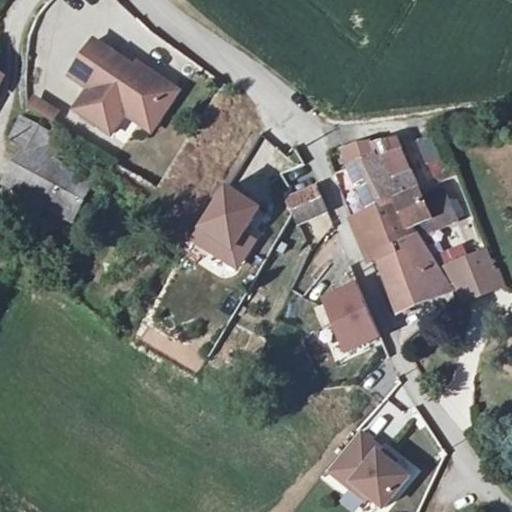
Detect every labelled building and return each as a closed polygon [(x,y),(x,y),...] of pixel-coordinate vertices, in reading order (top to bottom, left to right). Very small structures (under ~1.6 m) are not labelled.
[(91,43),(66,78),(86,92),(72,112),(107,137),(121,116),(130,103),(150,113),(164,114),(174,94),(131,64),(128,68),(91,43)] [(31,97),(25,111),(54,122),(60,108),(31,97)] [(130,103),(121,116),(147,133),(164,114),(150,113),(130,103)] [(50,214),(72,177),(47,162),(58,141),(22,121),(13,140),(27,148),(8,180),(5,185),(50,214)] [(425,168),(427,166),(447,159),(434,138),(416,140),(413,141),(425,168)] [(345,149),(350,167),(378,161),(384,181),(410,174),(395,143),(373,145),(345,149)] [(455,179),(447,159),(427,166),(437,187),(455,179)] [(350,167),(365,216),(394,203),(418,193),(410,174),(384,181),(378,161),(350,167)] [(146,175),(140,186),(158,196),(164,185),(146,175)] [(72,177),(50,214),(73,227),(95,187),(72,177)] [(291,212),(322,199),(317,187),(286,200),(291,212)] [(200,234),(235,254),(246,236),(259,214),(225,193),(200,234)] [(424,209),(418,193),(394,203),(411,228),(425,223),(431,232),(453,224),(445,200),(424,209)] [(322,199),(291,212),(293,217),(296,224),(327,211),(322,199)] [(386,238),(411,228),(394,203),(365,216),(352,221),(372,266),(395,256),(386,238)] [(439,270),(411,228),(386,238),(395,256),(397,262),(383,268),(400,314),(452,290),(439,270)] [(242,275),(260,245),(246,236),(235,254),(200,234),(193,246),(242,275)] [(478,241),(463,247),(468,259),(483,252),(478,241)] [(453,265),(468,259),(463,247),(448,254),(452,266),(453,265)] [(453,265),(452,266),(446,268),(467,303),(501,289),(483,252),(468,259),(453,265)] [(330,314),(348,353),(381,338),(356,288),(325,302),(330,314)] [(382,452),(361,434),(329,472),(350,490),(354,485),(369,497),(383,510),(409,480),(393,467),(379,455),(382,452)] [(396,464),(382,452),(379,455),(393,467),(396,464)] [(354,485),(350,490),(365,502),(369,497),(354,485)]
